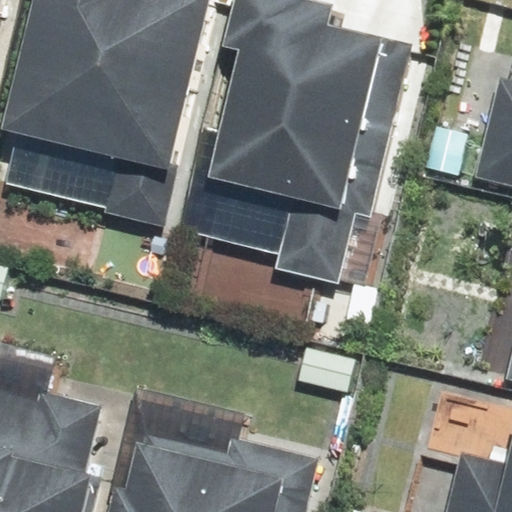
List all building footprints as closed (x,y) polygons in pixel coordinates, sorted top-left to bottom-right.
[(0,0),(0,26),(7,28),(14,0),(0,0)] [(116,217),(175,231),(230,0),(53,0),(20,138),(129,164),(116,217)] [(285,274),(348,289),(383,147),(398,150),(422,50),(347,32),(352,14),(324,7),(325,0),(254,0),(241,55),(256,59),(225,186),(302,204),(285,274)] [(485,182),(511,188),(511,82),(510,82),(485,182)] [(0,511),(104,511),(112,483),(97,479),(114,412),(51,396),(48,405),(4,395),(6,388),(0,386),(0,511)] [(318,511),(330,464),(240,442),(236,457),(155,438),(141,496),(128,493),(123,511),(318,511)] [(456,511),(511,511),(511,467),(470,457),(456,511)]
